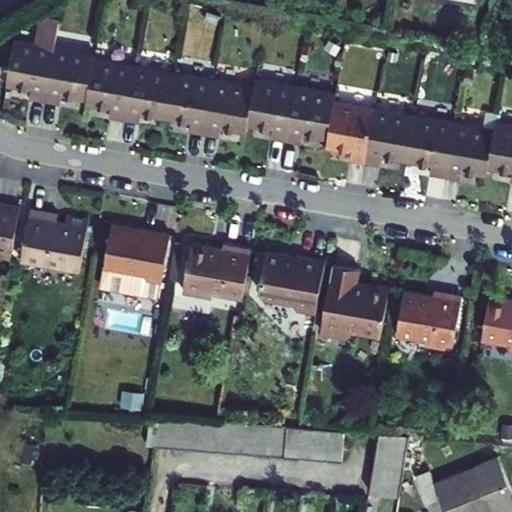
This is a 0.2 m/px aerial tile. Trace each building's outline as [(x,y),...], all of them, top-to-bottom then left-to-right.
[(32,88),(30,96),(45,99),(55,45),(60,17),(40,14),(35,42),(15,38),(7,84),(32,88)] [(55,45),(45,99),(61,102),(62,94),(87,98),(94,57),(95,52),(55,45)] [(94,57),(87,98),(86,103),(111,107),(109,115),(125,118),(134,64),(94,57)] [(142,112),(166,117),(174,71),(134,64),(125,118),(140,120),(142,112)] [(174,71),(166,117),(191,121),(190,129),(205,132),(215,78),(174,71)] [(256,77),(255,85),(248,123),(273,128),(271,135),(287,138),(296,84),(256,77)] [(246,131),(248,123),(255,85),(215,78),(205,132),(220,135),(222,127),(246,131)] [(328,137),(335,101),(336,92),(296,84),(287,138),(302,141),(303,133),(328,137)] [(350,159),(365,162),(375,108),(335,101),(327,147),(351,151),(350,159)] [(375,108),(365,162),(380,164),(382,156),(406,161),(415,115),(375,108)] [(430,173),(445,176),(455,122),(415,115),(406,161),(431,165),(430,173)] [(511,174),(511,179),(511,124),(496,121),(494,129),(488,167),(511,171),(511,174)] [(455,122),(445,176),(460,178),(462,170),(486,175),(488,167),(494,129),(455,122)] [(0,254),(12,256),(20,206),(0,202),(0,254)] [(58,213),(30,208),(21,259),(80,269),(89,218),(67,214),(66,221),(57,220),(58,213)] [(159,296),(170,233),(142,228),(142,230),(132,228),(130,226),(112,222),(102,286),(159,296)] [(183,241),(177,240),(170,278),(176,279),(183,241)] [(214,291),(244,296),(252,247),(224,242),(223,247),(193,241),(184,290),(213,295),(214,291)] [(317,312),(326,260),(299,255),(298,258),(288,256),(285,252),(267,249),(260,291),(265,298),(294,303),(297,308),(317,312)] [(322,331),(347,335),(354,330),(382,335),(390,287),(366,283),(366,286),(356,285),(359,268),(334,263),(322,331)] [(447,342),(454,344),(462,295),(435,290),(434,295),(405,290),(398,334),(426,339),(425,343),(446,346),(447,342)] [(511,298),(491,295),(483,339),(511,344),(511,348),(511,347),(511,298)] [(143,408),(144,393),(124,392),(123,407),(143,408)] [(160,416),(151,415),(146,444),(155,445),(160,416)] [(175,417),(160,416),(155,445),(172,447),(175,417)] [(186,448),(189,418),(175,417),(172,447),(186,448)] [(200,449),(203,419),(189,418),(186,448),(200,449)] [(214,450),(217,420),(203,419),(200,449),(214,450)] [(228,451),(231,422),(222,421),(217,420),(214,450),(228,451)] [(242,453),(245,423),(231,422),(228,451),(242,453)] [(242,453),(256,454),(259,424),(245,423),(242,453)] [(511,424),(505,423),(503,436),(511,436),(511,424)] [(271,455),(273,425),(259,424),(256,454),(271,455)] [(285,456),(287,426),(273,425),(271,455),(285,456)] [(297,427),(287,426),(285,456),(299,457),(302,427),(297,427)] [(316,428),(302,427),(299,457),(314,458),(316,428)] [(330,430),(316,428),(314,458),(328,459),(330,430)] [(343,461),(345,431),(330,430),(328,459),(343,461)] [(379,434),(377,449),(407,454),(409,438),(379,434)] [(407,454),(405,466),(420,469),(425,439),(409,438),(407,454)] [(407,454),(377,449),(375,463),(405,468),(405,466),(407,454)] [(499,511),(511,507),(511,489),(498,456),(435,481),(430,469),(416,476),(427,503),(441,496),(447,511),(499,511)] [(405,468),(375,463),(373,477),(402,482),(405,468)] [(402,482),(373,477),(370,492),(400,497),(402,482)]
